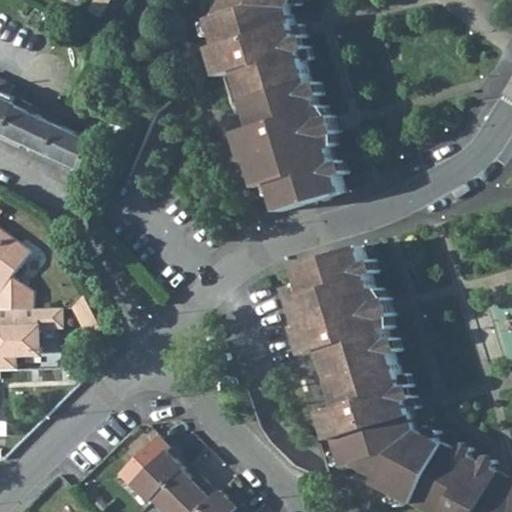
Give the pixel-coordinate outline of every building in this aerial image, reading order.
[(246,0),(242,8),(219,15),(211,17),(212,20),(216,34),(220,45),(216,46),(224,76),(241,71),(255,116),(260,115),(263,125),(258,126),(241,132),(250,161),(254,160),(257,170),(264,168),(269,185),(276,183),(279,195),(284,212),(348,192),(343,176),(339,162),(335,149),(340,147),(336,135),(331,117),(327,105),(323,107),(320,98),(315,83),(309,63),(306,51),(301,37),(298,25),(293,8),(295,2),(296,0),(246,0)] [(227,0),(219,15),(242,8),(246,0),(227,0)] [(204,22),(208,36),(216,34),(212,20),(204,22)] [(298,25),(301,37),(310,34),(307,23),(298,25)] [(301,37),(306,51),(315,49),(310,34),(301,37)] [(306,51),(309,63),(318,60),(315,49),(306,51)] [(35,61),(35,79),(52,78),(52,61),(35,61)] [(191,86),(199,114),(233,103),(224,76),(191,86)] [(0,78),(0,130),(86,171),(99,143),(20,105),(23,100),(16,97),(12,95),(16,86),(0,78)] [(315,83),(320,98),(329,95),(324,81),(315,83)] [(327,105),(331,117),(336,115),(330,105),(327,105)] [(331,117),(336,135),(341,134),(344,133),(339,114),(336,115),(331,117)] [(255,116),(258,126),(263,125),(260,115),(255,116)] [(339,162),(343,176),(352,173),(348,159),(339,162)] [(257,170),(262,187),(269,185),(264,168),(257,170)] [(269,185),(272,197),(279,195),(276,183),(269,185)] [(34,252),(0,226),(0,289),(3,292),(3,310),(36,309),(36,292),(15,276),(34,252)] [(370,261),(365,245),(300,264),(305,281),(309,292),(302,294),(307,311),(301,313),(304,325),(300,326),(309,355),(326,350),(332,348),(334,358),(329,360),(343,405),(326,410),(335,440),(340,438),(343,450),(347,464),(348,466),(357,464),(378,457),(388,462),(381,476),(377,483),(395,492),(408,499),(433,511),(511,511),(511,477),(496,469),(483,462),(472,456),(459,449),(440,439),(427,432),(421,429),(416,411),(412,400),(408,385),(404,374),(398,353),(394,339),(391,331),(396,329),(392,317),(387,299),(383,287),(378,289),(374,275),(370,261)] [(370,261),(374,275),(383,272),(378,258),(370,261)] [(299,283),(302,294),(309,292),(305,281),(299,283)] [(383,287),(387,299),(391,298),(386,287),(383,287)] [(88,294),(77,305),(92,334),(106,327),(88,294)] [(295,296),(301,313),(307,311),(302,294),(295,296)] [(387,299),(392,317),(397,316),(399,315),(394,297),(391,298),(387,299)] [(65,327),(65,308),(36,309),(3,310),(0,309),(0,369),(19,369),(18,354),(43,353),(42,328),(65,327)] [(394,339),(398,353),(406,350),(402,337),(394,339)] [(326,350),(329,360),(334,358),(332,348),(326,350)] [(404,374),(408,385),(416,383),(413,371),(404,374)] [(408,385),(412,400),(421,397),(416,383),(408,385)] [(412,400),(416,411),(424,409),(421,397),(412,400)] [(427,432),(440,439),(445,431),(431,424),(427,432)] [(175,447),(164,436),(126,474),(154,501),(158,498),(186,470),(189,468),(179,458),(172,451),(175,447)] [(321,443),(330,472),(348,466),(347,464),(339,466),(335,452),(343,450),(340,438),(335,440),(321,443)] [(459,449),(472,456),(477,448),(463,441),(459,449)] [(172,451),(179,458),(183,454),(175,447),(172,451)] [(335,452),(339,466),(347,464),(343,450),(335,452)] [(483,462),(496,469),(500,461),(487,454),(483,462)] [(357,464),(381,476),(388,462),(378,457),(357,464)] [(196,480),(186,470),(158,498),(171,511),(200,511),(219,493),(206,479),(200,484),(196,480)] [(196,480),(200,484),(206,479),(201,474),(196,480)] [(223,490),(219,493),(200,511),(253,511),(244,503),(241,507),(233,500),(223,490)] [(391,500),(404,507),(408,499),(395,492),(391,500)] [(233,500),(241,507),(244,503),(237,496),(233,500)]
